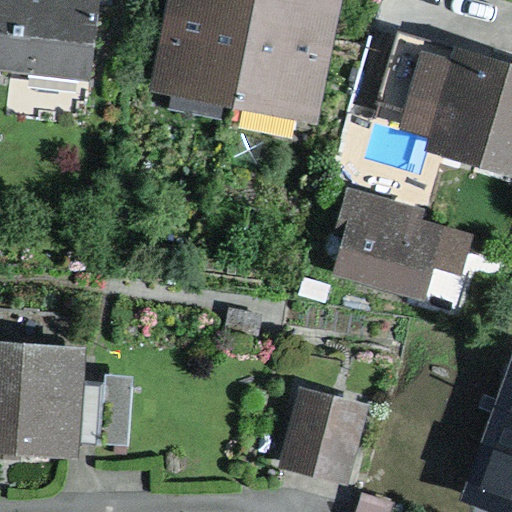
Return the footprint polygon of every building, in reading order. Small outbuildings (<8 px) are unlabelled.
[(0,0),(0,69),(91,80),(100,0),(0,0)] [(183,0),(167,79),(236,93),(254,0),(183,0)] [(304,107),(324,0),(254,0),(236,93),(304,107)] [(398,47),(375,122),(511,162),(511,78),(395,43),(398,47)] [(402,297),(405,286),(418,290),(435,228),(409,220),(410,213),(388,207),(389,204),(350,193),(339,231),(349,234),(341,267),(356,273),(353,283),(402,297)] [(0,449),(15,450),(16,437),(63,440),(69,360),(0,355),(0,449)] [(127,445),(131,388),(104,386),(100,443),(127,445)] [(304,393),(287,452),(344,469),(362,410),(304,393)] [(511,493),(511,420),(488,485),(511,493)] [(361,495),(356,511),(388,511),(391,504),(361,495)]
